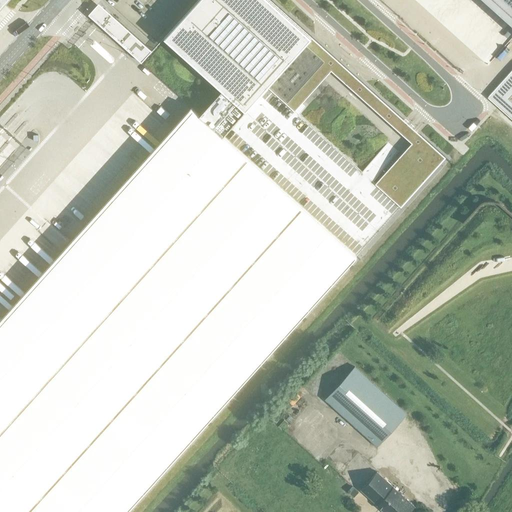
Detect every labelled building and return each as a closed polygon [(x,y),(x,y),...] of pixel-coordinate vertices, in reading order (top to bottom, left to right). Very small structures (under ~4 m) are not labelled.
[(191,107),(0,319),(0,511),(125,511),(356,256),(223,135),(312,36),(271,0),(197,0),(164,36),(222,89),(199,114),(191,107)] [(511,0),(487,0),(511,22),(511,0)] [(141,62),(152,51),(105,9),(95,20),(141,62)] [(511,68),(488,95),(511,116),(511,68)] [(355,366),(351,371),(326,399),(328,401),(326,404),(330,408),(333,406),(378,446),(407,413),(355,366)] [(386,511),(410,511),(415,506),(377,471),(361,489),(386,511)]
